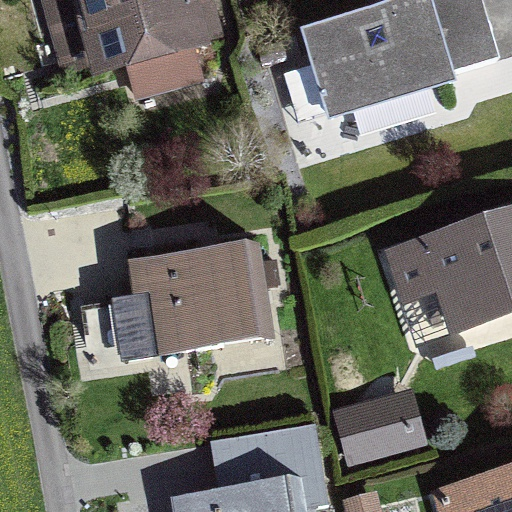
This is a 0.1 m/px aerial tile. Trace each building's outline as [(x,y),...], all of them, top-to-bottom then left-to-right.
[(90,33),(101,71),(198,45),(185,0),(48,0),(60,42),(90,33)] [(284,77),(298,124),(494,63),(474,0),(438,0),(306,38),(315,68),(284,77)] [(511,221),(394,260),(407,300),(441,289),(454,330),(511,311),(511,221)] [(141,302),(82,311),(91,370),(268,340),(255,249),(135,266),(141,302)] [(257,257),(261,288),(277,285),(273,255),(257,257)] [(180,503),(181,511),(303,511),(328,507),(315,428),(255,437),(261,475),(262,471),(296,466),(299,484),(180,503)] [(511,511),(511,477),(437,500),(440,511),(511,511)]
